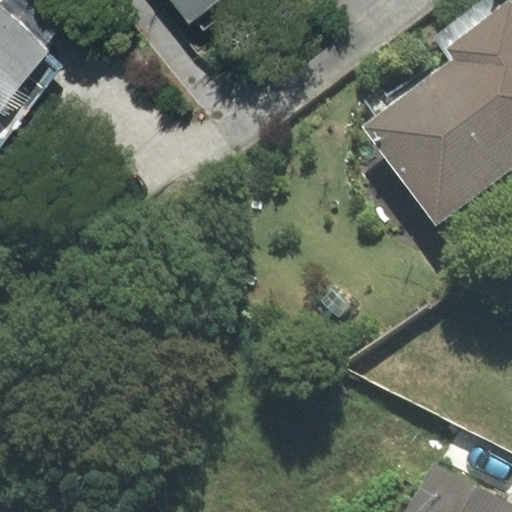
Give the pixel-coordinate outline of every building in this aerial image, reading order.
[(0,0),(0,120),(50,58),(38,48),(43,41),(75,0),(0,0)] [(220,0),(165,0),(184,28),(220,0)] [(336,0),(316,14),(356,72),(460,0),(336,0)] [(437,246),(511,185),(511,23),(439,72),(445,81),(354,142),(428,252),(437,246)] [(500,511),(346,434),(305,511),(500,511)] [(0,511),(44,511),(18,474),(0,486),(0,511)]
